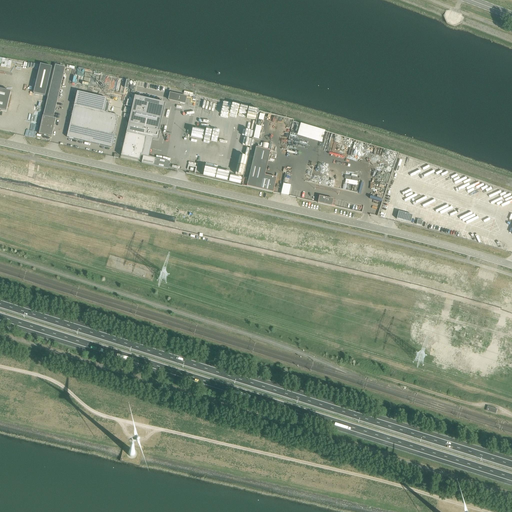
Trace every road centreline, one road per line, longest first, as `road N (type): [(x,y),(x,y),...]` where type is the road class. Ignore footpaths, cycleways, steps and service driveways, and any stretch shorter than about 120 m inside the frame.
road 1 (motorway): [(0,316),(511,477)]
road 2 (motorway): [(511,465),(0,304)]
road 3 (unclassified): [(511,265),(0,141)]
road 4 (track): [(481,511),(156,428)]
